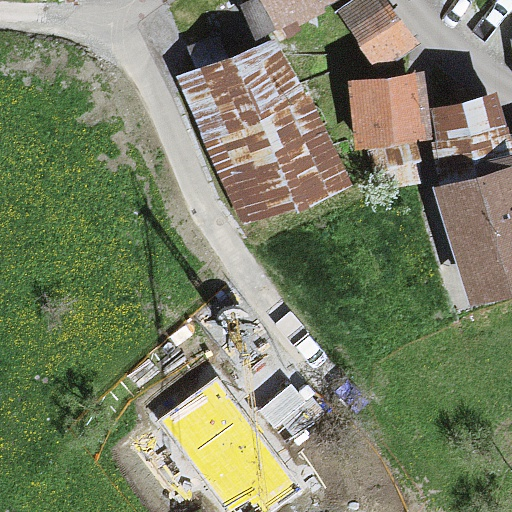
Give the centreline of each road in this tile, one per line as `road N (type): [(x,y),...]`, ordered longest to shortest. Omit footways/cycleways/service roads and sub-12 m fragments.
road 1 (residential): [(404,0),(428,29),(511,92)]
road 2 (residential): [(0,12),(112,8),(128,0)]
